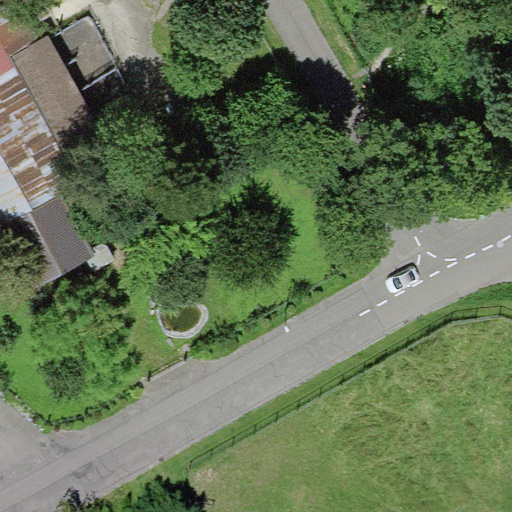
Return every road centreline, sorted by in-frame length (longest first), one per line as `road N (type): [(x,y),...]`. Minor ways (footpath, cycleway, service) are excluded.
road 1 (residential): [(22,511),(439,267)]
road 2 (residential): [(439,267),(291,0)]
